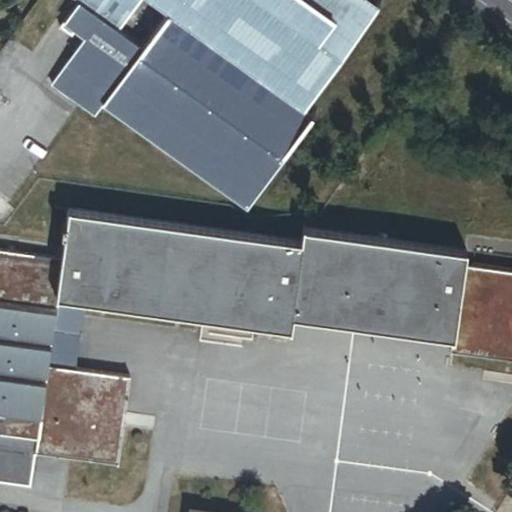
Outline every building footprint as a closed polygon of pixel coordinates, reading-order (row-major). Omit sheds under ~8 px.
[(69,0),(63,9),(70,13),(52,40),(65,49),(68,44),(79,51),(47,99),(78,119),(92,128),(100,117),(246,214),(312,115),(301,108),(364,15),(373,1),(371,0),(69,0)] [(74,369),(83,300),(290,328),(290,322),(292,314),(452,336),(451,344),(450,350),(511,358),(511,269),(472,264),(463,263),(465,249),(303,227),(301,241),(67,209),(65,223),(61,223),(60,234),(63,235),(60,259),(0,250),(0,481),(29,485),(34,453),(116,464),(128,377),(74,369)] [(0,224),(15,226),(0,211),(0,224)] [(474,250),(465,249),(463,263),(472,264),(474,250)] [(290,322),(451,344),(452,336),(292,314),(290,322)]
